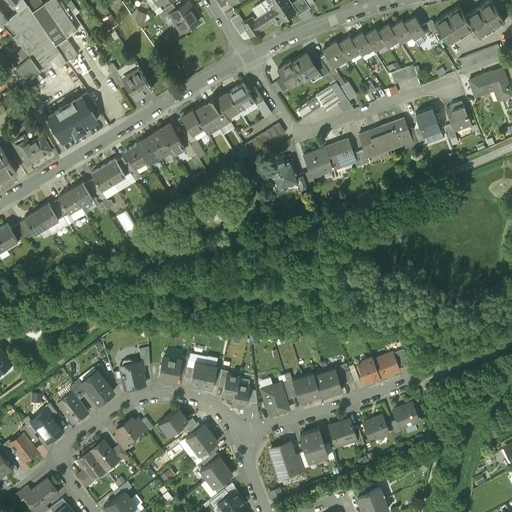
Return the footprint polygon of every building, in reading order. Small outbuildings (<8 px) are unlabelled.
[(9,0),(17,10),(27,2),(25,0),(9,0)] [(58,2),(56,0),(47,0),(42,3),(39,0),(25,0),(60,51),(66,60),(77,52),(66,35),(76,29),(63,9),(65,7),(60,0),(58,2)] [(288,0),(265,0),(263,1),(269,10),(253,21),(250,16),(240,23),(232,28),(240,41),(250,35),(273,21),(274,22),(282,18),(283,20),(295,12),(295,11),(291,4),(288,0)] [(297,0),(291,4),(295,11),(295,12),(297,16),(310,8),(304,0),(297,0)] [(489,0),(488,0),(464,15),(471,25),(477,34),(502,18),(489,0)] [(175,9),(170,13),(176,22),(175,27),(177,30),(181,31),(187,27),(186,25),(192,22),(193,23),(198,20),(190,9),(192,8),(187,1),(175,9)] [(60,51),(27,2),(17,10),(7,19),(1,24),(30,56),(16,67),(25,79),(41,68),(40,67),(60,51)] [(163,18),(170,13),(175,9),(171,3),(159,12),(163,18)] [(458,6),(433,22),(438,29),(446,41),(471,25),(464,15),(458,6)] [(144,24),(147,12),(136,9),(133,21),(144,24)] [(105,16),(109,27),(117,24),(113,13),(105,16)] [(413,38),(424,31),(421,26),(414,16),(403,23),(411,35),(413,38)] [(438,29),(433,22),(431,19),(426,22),(433,33),(438,29)] [(400,42),(411,35),(403,23),(401,20),(390,27),(398,39),(400,42)] [(433,33),(426,22),(421,26),(424,31),(428,36),(433,33)] [(388,23),(377,31),(385,42),(387,46),(398,39),(390,27),(388,23)] [(373,50),(385,42),(377,31),(375,28),(364,35),(371,47),(373,50)] [(362,32),(351,39),(359,51),(360,54),(371,47),(364,35),(362,32)] [(349,35),(338,43),(347,58),(359,51),(351,39),(349,35)] [(336,40),(322,49),(325,54),(333,67),(347,58),(338,43),(336,40)] [(497,44),(486,48),(492,57),(501,54),(497,44)] [(486,48),(459,58),(463,68),(492,57),(486,48)] [(306,53),(291,63),(290,61),(277,69),(278,70),(283,77),(288,86),(301,77),(302,79),(308,76),(312,81),(321,75),(314,65),(306,53)] [(337,72),(333,67),(325,54),(320,57),(322,60),(328,70),(332,75),(337,72)] [(314,65),(321,75),(328,70),(322,60),(314,65)] [(412,64),(406,66),(411,77),(416,75),(412,64)] [(411,77),(406,66),(390,72),(394,83),(411,77)] [(491,71),(468,79),(474,96),(497,88),(501,99),(511,95),(502,67),(500,68),(501,70),(492,73),(491,71)] [(138,68),(122,78),(126,83),(135,98),(150,88),(138,68)] [(126,83),(122,78),(118,70),(112,73),(120,86),(126,83)] [(344,83),(337,72),(332,75),(348,100),(356,95),(347,81),(344,83)] [(282,90),(288,86),(283,77),(277,81),(282,90)] [(369,80),(364,83),(370,93),(376,90),(369,80)] [(244,82),(228,92),(238,109),(243,106),(244,107),(245,106),(245,105),(254,100),(249,91),(244,82)] [(326,110),(341,100),(330,84),(315,93),(316,95),(296,109),(302,118),(323,105),(326,110)] [(249,91),(254,100),(256,104),(263,100),(256,87),(249,91)] [(89,108),(95,104),(88,91),(47,116),(62,140),(75,133),(76,134),(85,129),(84,127),(96,120),(89,108)] [(238,109),(228,92),(217,98),(227,116),(238,109)] [(227,116),(217,98),(205,105),(217,125),(229,118),(227,116)] [(461,102),(445,108),(450,123),(453,130),(470,124),(461,102)] [(217,125),(205,105),(194,111),(203,126),(206,131),(217,125)] [(431,107),(415,113),(417,118),(416,118),(419,127),(423,135),(424,135),(439,129),(431,107)] [(194,111),(193,109),(181,116),(187,126),(192,133),(193,133),(203,126),(194,111)] [(402,118),(381,126),(389,148),(411,140),(407,131),(402,118)] [(170,122),(158,130),(170,149),(172,153),(183,146),(184,145),(179,138),(170,122)] [(279,136),(285,133),(279,123),(273,127),(279,136)] [(453,130),(450,123),(445,125),(450,138),(455,136),(453,130)] [(185,134),(190,143),(196,139),(193,133),(192,133),(187,126),(182,129),(185,134)] [(381,126),(358,134),(364,149),(367,157),(367,156),(389,148),(381,126)] [(419,127),(414,129),(420,144),(420,145),(426,142),(424,135),(423,135),(419,127)] [(407,131),(411,140),(413,146),(420,144),(414,129),(407,131)] [(170,149),(158,130),(147,136),(159,155),(170,149)] [(179,138),(184,145),(183,146),(189,157),(196,153),(190,143),(185,134),(179,138)] [(42,135),(26,145),(21,136),(13,141),(26,163),(50,149),(42,135)] [(147,136),(136,143),(146,160),(148,162),(159,155),(147,136)] [(347,138),(325,146),(333,169),(354,161),(355,161),(352,153),(347,138)] [(136,143),(124,150),(130,161),(134,167),(135,166),(146,160),(136,143)] [(16,169),(2,146),(0,147),(0,179),(12,172),(13,174),(17,171),(16,170),(16,169)] [(325,146),(303,155),(309,171),(311,177),(312,177),(333,169),(325,146)] [(358,151),(363,164),(369,162),(367,156),(367,157),(364,149),(358,151)] [(355,161),(354,161),(356,167),(363,164),(358,151),(352,153),(355,161)] [(115,161),(124,176),(130,172),(125,164),(122,158),(115,161)] [(114,159),(103,165),(113,182),(124,176),(115,161),(114,159)] [(284,159),(275,162),(276,164),(269,167),(277,189),(285,187),(284,184),(298,179),(291,159),(284,161),(284,159)] [(125,164),(130,172),(132,174),(137,171),(135,166),(134,167),(130,161),(125,164)] [(113,182),(103,165),(91,172),(95,178),(101,188),(102,189),(113,182)] [(312,177),(311,177),(309,171),(303,173),(308,186),(314,184),(312,177)] [(95,178),(89,181),(96,192),(101,188),(95,178)] [(82,181),(70,188),(80,205),(92,198),(92,197),(84,184),(82,181)] [(84,184),(92,197),(97,194),(96,192),(89,181),(84,184)] [(70,188),(58,196),(60,199),(68,212),(63,215),(63,216),(68,223),(85,213),(80,205),(70,188)] [(55,202),(63,215),(68,212),(60,199),(55,202)] [(57,219),(63,216),(63,215),(55,202),(49,205),(57,219)] [(47,203),(36,210),(46,226),(58,219),(57,219),(49,205),(47,203)] [(36,210),(24,217),(25,219),(33,231),(37,228),(39,231),(46,226),(36,210)] [(25,219),(20,222),(27,233),(24,234),(27,238),(32,235),(30,233),(33,231),(25,219)] [(15,225),(21,235),(22,235),(24,234),(27,233),(20,222),(15,225)] [(7,223),(0,227),(0,238),(5,247),(17,240),(16,238),(10,228),(7,223)] [(10,228),(16,238),(21,235),(15,225),(10,228)] [(142,359),(143,364),(149,363),(148,345),(138,347),(141,359),(142,359)] [(0,347),(0,370),(11,362),(0,347)] [(403,348),(392,352),(397,364),(408,360),(403,348)] [(160,368),(158,377),(175,381),(177,372),(180,358),(171,356),(170,353),(163,351),(161,354),(161,355),(162,356),(161,363),(159,364),(159,366),(160,368)] [(392,351),(373,359),(380,377),(399,369),(397,364),(392,352),(392,351)] [(180,358),(177,372),(185,374),(187,365),(188,356),(182,355),(180,358)] [(362,362),(356,364),(359,373),(361,373),(365,383),(380,377),(372,356),(361,360),(362,362)] [(121,369),(123,380),(125,388),(145,383),(142,369),(144,369),(143,364),(142,359),(141,359),(134,361),(133,360),(130,358),(123,359),(121,363),(121,364),(120,364),(121,369)] [(193,366),(190,377),(189,383),(200,385),(205,362),(194,360),(193,366)] [(98,370),(102,376),(107,373),(99,362),(94,366),(98,371),(98,370)] [(216,364),(205,362),(200,385),(211,387),(212,383),(216,367),(216,364)] [(353,363),(348,365),(354,381),(359,379),(353,363)] [(187,365),(185,374),(184,376),(190,377),(193,366),(187,365)] [(216,367),(212,383),(218,385),(221,368),(216,367)] [(324,370),(331,393),(342,389),(335,367),(324,370)] [(221,368),(218,385),(224,386),(227,373),(228,369),(221,368)] [(116,382),(123,380),(121,369),(113,370),(116,382)] [(81,380),(80,380),(86,388),(87,389),(88,389),(92,394),(92,395),(97,402),(113,390),(102,376),(98,370),(98,371),(92,375),(88,375),(81,380)] [(313,374),(320,394),(320,396),(331,393),(324,370),(314,374),(313,374)] [(302,375),(310,397),(320,394),(313,374),(314,374),(313,372),(302,375)] [(227,373),(224,386),(222,395),(233,397),(234,397),(237,382),(239,375),(227,373)] [(292,379),(297,395),(299,401),(310,397),(302,375),(292,379)] [(74,381),(75,384),(82,392),(86,388),(80,380),(81,380),(79,377),(74,381)] [(286,380),(291,397),(297,395),(292,379),(291,378),(286,380)] [(445,378),(438,381),(440,386),(447,383),(445,378)] [(280,381),(286,399),(291,397),(286,380),(286,379),(280,381)] [(269,414),(288,408),(286,399),(280,381),(261,387),(269,414)] [(237,382),(234,397),(233,397),(232,404),(244,407),(245,400),(248,387),(249,385),(237,382)] [(70,385),(69,388),(71,391),(72,391),(78,398),(83,394),(82,392),(75,384),(72,383),(70,385)] [(255,389),(248,387),(245,400),(251,402),(257,401),(255,389)] [(60,396),(59,399),(60,400),(57,402),(73,423),(88,411),(78,398),(72,391),(71,391),(65,395),(62,395),(60,396)] [(46,408),(52,415),(57,412),(49,402),(44,406),(46,408)] [(397,419),(400,427),(419,420),(412,402),(393,409),(397,419)] [(167,434),(187,419),(178,407),(158,422),(167,434)] [(31,421),(38,430),(47,442),(63,430),(52,415),(46,408),(31,420),(32,421),(31,421)] [(22,419),(33,434),(38,430),(31,421),(32,421),(31,420),(28,415),(22,419)] [(370,440),(389,433),(382,415),(376,417),(376,418),(369,421),(369,420),(363,422),(370,440)] [(141,430),(134,421),(131,417),(115,429),(117,432),(125,442),(126,442),(141,430)] [(139,417),(134,421),(141,430),(146,426),(139,417)] [(188,428),(195,422),(192,417),(181,425),(184,430),(188,428)] [(355,438),(352,428),(349,419),(330,425),(335,440),(334,441),(335,444),(338,445),(341,444),(342,442),(355,438)] [(401,430),(400,427),(397,419),(391,422),(395,432),(401,430)] [(191,432),(201,425),(197,421),(195,422),(188,428),(191,432)] [(192,446),(211,432),(204,423),(201,425),(191,432),(185,437),(192,446)] [(24,434),(31,444),(38,440),(26,425),(20,430),(24,434)] [(358,426),(352,428),(355,438),(357,445),(363,443),(358,426)] [(327,455),(324,445),(319,429),(309,432),(318,458),(327,455)] [(126,442),(125,442),(117,432),(112,436),(119,444),(123,450),(129,446),(126,442)] [(199,455),(205,451),(214,443),(218,441),(211,432),(192,446),(199,455)] [(309,461),(318,458),(309,432),(300,435),(305,451),(308,461),(309,461)] [(24,434),(12,444),(16,450),(24,460),(36,451),(31,444),(24,434)] [(2,446),(8,453),(9,455),(16,450),(12,444),(9,440),(2,446)] [(105,468),(118,459),(103,440),(97,445),(95,442),(89,447),(105,468)] [(298,469),(293,454),(289,442),(270,449),(279,476),(298,469)] [(205,451),(209,455),(215,451),(218,448),(214,443),(205,451)] [(329,443),(324,445),(327,455),(328,459),(334,457),(329,443)] [(127,455),(123,450),(119,444),(113,448),(121,459),(127,455)] [(92,478),(105,468),(89,447),(82,452),(84,454),(78,459),(85,468),(92,478)] [(200,462),(204,466),(218,455),(215,451),(209,455),(200,462)] [(309,461),(308,461),(305,451),(299,453),(304,467),(310,465),(309,461)] [(0,452),(0,469),(3,474),(11,468),(3,457),(0,452)] [(304,470),(299,452),(293,454),(298,469),(299,472),(304,470)] [(200,470),(207,479),(225,464),(218,455),(204,466),(200,470)] [(207,479),(214,488),(223,480),(232,473),(225,464),(207,479)] [(90,480),(92,478),(85,468),(75,476),(84,488),(91,482),(90,480)] [(36,510),(45,503),(58,493),(47,478),(30,491),(25,495),(25,496),(35,509),(36,510)] [(217,492),(223,488),(227,485),(223,480),(214,488),(217,492)] [(113,491),(117,496),(124,490),(125,490),(131,486),(127,481),(113,491)] [(25,496),(25,495),(30,491),(26,486),(17,493),(21,499),(25,496)] [(272,496),(281,493),(279,486),(269,489),(272,496)] [(356,497),(356,496),(366,493),(363,486),(353,490),(355,497),(356,497)] [(356,497),(361,507),(384,498),(380,487),(366,493),(356,496),(356,497)] [(217,502),(228,494),(223,488),(217,492),(209,498),(214,505),(218,503),(217,502)] [(224,511),(234,511),(241,507),(245,503),(235,489),(228,494),(217,502),(218,503),(224,511)] [(124,490),(117,496),(103,506),(107,511),(112,511),(130,498),(125,490),(124,490)] [(136,506),(130,498),(112,511),(128,511),(133,509),(136,506)] [(362,511),(379,511),(388,509),(384,498),(361,507),(362,511)] [(50,508),(53,511),(56,511),(65,506),(60,500),(50,508)] [(44,511),(49,509),(45,503),(36,510),(35,509),(31,511),(44,511)]
